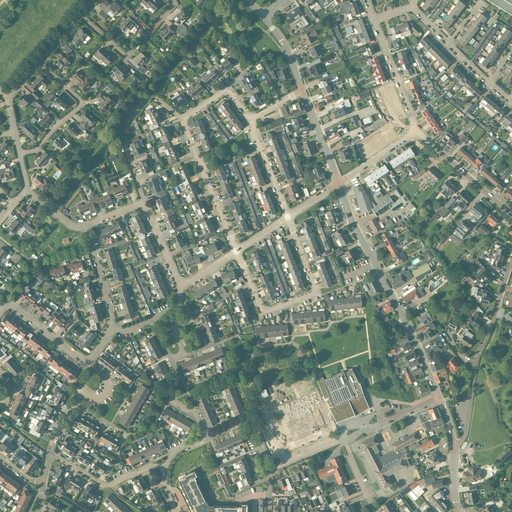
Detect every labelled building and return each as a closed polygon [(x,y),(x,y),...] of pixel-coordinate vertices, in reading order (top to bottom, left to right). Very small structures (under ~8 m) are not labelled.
[(155,11),(161,4),(158,1),(156,2),(154,0),(150,0),(150,1),(149,0),(143,0),(142,2),(149,8),(150,6),(155,11)] [(313,0),(308,0),(306,2),(309,7),(311,9),(315,6),(316,7),(318,5),(316,1),(315,2),(313,0)] [(511,0),(487,0),(511,15),(511,0)] [(101,7),(103,9),(97,15),(104,21),(109,15),(112,18),(115,15),(122,8),(114,1),(110,6),(106,2),(101,7)] [(350,4),(349,1),(345,3),(347,8),(338,12),(339,15),(345,13),(351,10),(357,8),(355,2),(350,4)] [(462,11),(465,6),(460,1),(456,6),(462,11)] [(433,7),(426,2),(422,8),(429,13),(433,7)] [(458,16),(462,11),(456,6),(452,11),(458,16)] [(312,14),(307,7),(303,10),(308,17),(312,14)] [(291,12),(287,15),(293,22),(294,24),(299,20),(305,29),(312,24),(306,16),(304,17),(298,8),(291,13),(291,12)] [(353,16),(359,14),(357,8),(351,10),(352,12),(350,13),(352,16),(353,16)] [(174,19),(180,24),(177,28),(178,29),(182,33),(183,33),(187,28),(182,24),(188,17),(182,11),(177,17),(176,16),(174,19)] [(452,11),(448,16),(454,20),(458,16),(452,11)] [(131,31),(137,25),(134,22),(137,18),(132,13),(129,17),(120,27),(125,32),(129,28),(131,31)] [(477,19),(483,23),(487,18),(481,14),(477,19)] [(339,16),(330,20),(332,24),(341,20),(339,16)] [(448,16),(444,21),(450,25),(454,20),(448,16)] [(439,19),(443,23),(440,26),(446,30),(450,25),(444,21),(440,17),(439,19)] [(356,28),(364,25),(361,19),(357,21),(356,18),(349,20),(350,23),(354,22),(356,28)] [(473,23),(479,28),(483,23),(477,19),(473,23)] [(407,23),(400,25),(404,36),(411,33),(409,30),(408,27),(409,27),(408,26),(409,25),(408,24),(407,23)] [(469,28),(475,33),(479,28),(473,23),(469,28)] [(364,25),(356,28),(358,33),(366,30),(364,25)] [(390,29),(393,36),(391,37),(392,41),(394,47),(398,45),(396,39),(404,36),(400,25),(390,29)] [(167,41),(175,32),(169,26),(161,35),(167,41)] [(306,30),(305,30),(307,33),(302,35),(304,38),(303,39),(304,42),(305,42),(307,45),(307,44),(308,45),(311,44),(311,43),(315,41),(313,37),(317,35),(315,30),(312,26),(306,30)] [(475,33),(469,28),(466,33),(472,38),(475,33)] [(511,32),(506,29),(503,34),(509,39),(511,34),(511,32)] [(79,47),(89,36),(82,30),(77,35),(76,34),(71,40),(79,47)] [(366,30),(358,33),(359,36),(356,38),(355,37),(352,39),(353,42),(368,36),(366,30)] [(474,39),(472,38),(466,33),(462,38),(468,43),(470,44),(474,39)] [(499,35),(501,36),(499,39),(506,44),(509,39),(503,34),(501,33),(499,35)] [(362,45),(370,42),(368,36),(353,42),(354,45),(361,42),(362,45)] [(430,41),(425,37),(420,42),(424,47),(430,41)] [(325,47),(332,43),(330,38),(323,41),(325,47)] [(468,43),(462,38),(458,43),(464,48),(468,43)] [(496,44),(502,49),(506,44),(499,39),(496,44)] [(424,47),(428,51),(434,46),(430,41),(424,47)] [(491,45),(494,47),(493,49),(499,54),(502,49),(496,44),(493,42),(491,45)] [(64,48),(70,53),(72,50),(69,48),(70,47),(67,44),(64,48)] [(313,59),(323,54),(320,49),(318,45),(316,46),(309,50),(313,59)] [(411,45),(406,47),(408,50),(410,49),(412,53),(415,51),(414,49),(412,46),(411,45)] [(430,57),(433,55),(438,50),(434,46),(428,51),(425,54),(427,55),(428,55),(430,57)] [(372,47),(367,49),(366,47),(357,51),(359,54),(367,51),(369,56),(375,54),(372,47)] [(108,65),(114,58),(110,54),(109,55),(101,49),(95,56),(100,60),(101,59),(108,65)] [(489,54),(495,59),(499,54),(493,49),(489,54)] [(438,50),(433,55),(437,60),(442,54),(438,50)] [(399,60),(406,57),(404,51),(397,54),(399,60)] [(146,70),(141,65),(148,58),(142,53),(137,59),(136,58),(134,60),(140,66),(137,69),(142,74),(146,70)] [(67,68),(71,64),(69,62),(70,61),(68,59),(67,60),(61,54),(57,58),(60,61),(57,64),(61,69),(64,65),(67,68)] [(223,63),(229,70),(231,68),(230,67),(232,66),(231,64),(231,63),(234,61),(230,56),(228,54),(223,59),(225,61),(223,63)] [(330,54),(324,57),(320,58),(321,63),(332,59),(330,54)] [(442,54),(437,60),(441,64),(447,59),(442,54)] [(495,59),(489,54),(485,59),(492,64),(495,59)] [(406,57),(399,60),(401,65),(412,61),(411,58),(410,59),(409,56),(406,57)] [(373,66),(379,64),(377,58),(371,60),(373,66)] [(446,68),(451,63),(447,59),(441,64),(439,65),(441,67),(443,66),(446,68)] [(485,59),(482,65),(488,69),(492,64),(485,59)] [(412,61),(401,65),(404,71),(411,68),(414,67),(413,64),(412,61)] [(214,66),(213,67),(218,73),(219,72),(221,71),(223,73),(225,72),(226,72),(229,70),(223,63),(222,63),(220,66),(218,63),(214,66)] [(118,64),(113,70),(109,74),(112,77),(116,73),(118,75),(117,77),(122,81),(126,76),(124,74),(128,70),(124,67),(123,69),(118,64)] [(313,74),(314,77),(322,73),(319,64),(310,67),(311,68),(309,69),(312,75),(313,74)] [(375,72),(381,69),(379,64),(373,66),(375,72)] [(208,75),(214,82),(217,80),(216,79),(218,77),(216,75),(218,73),(213,67),(209,70),(211,73),(208,75)] [(411,68),(404,71),(406,77),(410,75),(410,76),(416,74),(414,67),(411,68)] [(449,77),(451,74),(454,77),(459,71),(455,67),(450,72),(447,75),(449,77)] [(285,69),(280,71),(278,72),(275,73),(274,70),(270,72),(273,80),(277,78),(282,76),(283,81),(289,79),(285,69)] [(377,77),(383,75),(381,69),(375,72),(377,77)] [(85,92),(93,83),(87,77),(86,78),(79,71),(74,77),(81,83),(78,86),(85,92)] [(454,77),(458,81),(459,81),(464,75),(459,71),(454,77)] [(242,76),(244,79),(241,80),(243,83),(242,83),(243,86),(251,82),(249,79),(252,77),(249,72),(242,76)] [(135,73),(132,76),(139,82),(141,80),(135,73)] [(199,78),(199,79),(205,85),(207,83),(209,85),(211,84),(212,84),(214,82),(208,75),(206,73),(203,75),(199,78)] [(445,74),(440,79),(443,82),(448,78),(445,74)] [(383,75),(377,77),(380,83),(386,81),(383,75)] [(460,88),(463,85),(468,80),(464,75),(459,81),(458,81),(454,85),(456,86),(457,85),(460,88)] [(41,76),(38,79),(31,87),(36,91),(42,85),(45,87),(46,86),(49,83),(41,76)] [(511,79),(507,76),(503,81),(509,85),(507,87),(511,90),(511,87),(511,79)] [(194,87),(200,94),(203,92),(202,91),(204,89),(203,87),(205,85),(199,79),(195,82),(197,85),(194,87)] [(328,83),(327,80),(320,83),(322,88),(329,86),(337,82),(336,80),(328,83)] [(410,82),(408,83),(411,89),(420,85),(419,83),(419,82),(416,83),(415,81),(415,80),(410,82)] [(467,89),(473,84),(468,80),(463,85),(467,89)] [(109,82),(106,85),(112,90),(115,87),(109,82)] [(251,82),(243,86),(245,89),(246,89),(247,91),(250,90),(251,92),(258,89),(255,84),(253,85),(251,82)] [(390,84),(381,87),(383,93),(392,90),(390,84)] [(473,84),(467,89),(472,94),(477,88),(473,84)] [(420,85),(411,89),(413,94),(422,91),(420,87),(420,85)] [(334,87),(330,89),(329,86),(322,88),(324,94),(331,91),(333,91),(335,93),(344,90),(342,87),(336,90),(334,87)] [(189,87),(185,91),(190,97),(192,95),(194,97),(197,95),(198,96),(200,94),(194,87),(191,89),(189,87)] [(476,98),(482,92),(477,88),(472,94),(470,96),(472,97),(474,95),(476,98)] [(258,89),(251,92),(253,95),(250,96),(252,99),(251,100),(252,102),(260,98),(258,95),(261,94),(258,89)] [(184,93),(183,93),(181,90),(178,93),(179,95),(172,100),(174,101),(178,108),(186,103),(187,105),(190,103),(184,93)] [(392,90),(383,93),(385,99),(395,95),(392,90)] [(40,97),(34,91),(32,94),(38,100),(40,97)] [(422,91),(413,94),(415,100),(424,97),(423,95),(426,94),(425,92),(423,92),(422,91)] [(107,112),(115,103),(108,97),(107,97),(101,92),(96,97),(102,103),(100,105),(107,112)] [(53,95),(49,100),(55,105),(57,102),(62,106),(60,108),(64,111),(71,103),(62,94),(57,99),(53,95)] [(26,105),(29,101),(31,103),(35,107),(37,105),(40,109),(44,105),(38,100),(35,102),(31,98),(30,99),(27,95),(24,99),(22,97),(20,99),(20,103),(18,105),(23,109),(27,106),(26,105)] [(331,95),(321,100),(321,98),(317,100),(318,103),(314,105),(316,109),(317,112),(322,110),(320,107),(324,106),(328,104),(328,103),(333,101),(331,95)] [(395,95),(385,99),(388,105),(397,101),(395,95)] [(485,106),(490,100),(485,96),(480,102),(485,106)] [(424,97),(415,100),(417,106),(424,104),(427,102),(425,99),(424,97)] [(259,106),(260,109),(267,105),(264,100),(262,101),(260,98),(252,102),(254,106),(255,105),(256,108),(259,106)] [(334,113),(333,114),(334,117),(335,117),(336,118),(336,119),(346,115),(344,112),(347,111),(347,110),(346,108),(351,106),(348,98),(337,105),(334,107),(337,106),(338,109),(333,111),(334,113)] [(220,106),(223,111),(229,107),(226,102),(224,103),(223,100),(216,105),(218,108),(220,106)] [(490,110),(495,104),(490,100),(485,106),(490,110)] [(297,102),(296,103),(295,104),(296,109),(292,111),(294,117),(306,113),(302,101),(300,102),(299,101),(297,102)] [(397,101),(388,105),(390,111),(399,107),(397,101)] [(464,114),(472,105),(470,103),(464,109),(460,106),(458,108),(464,114)] [(466,115),(473,120),(475,118),(471,115),(474,111),(473,111),(478,105),(476,103),(467,112),(466,115)] [(495,104),(490,110),(495,114),(500,108),(495,104)] [(44,105),(40,109),(46,114),(50,110),(48,109),(45,106),(44,105)] [(281,107),(284,118),(289,117),(286,106),(281,107)] [(229,107),(223,111),(227,116),(233,111),(229,107)] [(399,107),(390,111),(392,117),(402,113),(399,107)] [(500,118),(505,112),(500,108),(495,114),(493,116),(495,118),(495,117),(498,120),(500,118)] [(147,115),(149,114),(152,119),(160,116),(157,110),(154,111),(153,109),(151,109),(145,111),(147,115)] [(426,109),(422,113),(425,118),(430,115),(426,109)] [(92,125),(97,120),(87,111),(81,117),(84,120),(80,125),(85,129),(90,124),(92,125)] [(233,111),(227,116),(230,121),(236,116),(233,111)] [(45,129),(53,120),(47,114),(39,124),(45,129)] [(360,127),(375,121),(373,115),(369,116),(369,117),(362,119),(358,121),(360,127)] [(430,115),(425,118),(429,123),(434,120),(430,115)] [(509,125),(511,121),(511,118),(509,115),(506,119),(504,117),(499,122),(506,128),(509,125)] [(160,116),(152,119),(154,124),(149,126),(151,131),(156,128),(159,127),(157,124),(162,122),(160,116)] [(229,126),(232,124),(234,126),(240,121),(236,116),(230,121),(227,123),(229,126)] [(297,129),(299,128),(305,127),(301,116),(294,118),(297,129)] [(202,120),(194,123),(196,128),(204,126),(204,125),(206,124),(205,122),(203,123),(202,120)] [(434,120),(429,123),(432,128),(437,125),(434,120)] [(238,131),(244,127),(240,121),(234,126),(238,131)] [(35,131),(30,127),(31,126),(27,123),(22,129),(33,139),(38,134),(37,133),(38,132),(36,130),(35,131)] [(78,124),(75,126),(72,123),(67,129),(74,136),(77,133),(80,135),(83,132),(84,133),(86,132),(78,124)] [(325,132),(327,137),(336,132),(338,132),(342,129),(344,133),(348,132),(346,127),(344,128),(342,124),(336,127),(325,132)] [(437,125),(432,128),(436,133),(441,130),(445,128),(443,125),(440,126),(440,125),(439,124),(437,125)] [(163,136),(170,133),(168,127),(163,129),(161,126),(159,127),(156,128),(158,132),(160,131),(163,136)] [(204,126),(196,128),(199,134),(206,131),(204,126)] [(308,126),(295,130),(297,137),(301,136),(301,135),(310,131),(311,130),(309,127),(308,127),(308,126)] [(391,128),(386,131),(391,140),(397,136),(391,128)] [(207,131),(206,131),(199,134),(201,140),(208,137),(211,136),(209,131),(207,131)] [(232,135),(231,136),(227,131),(225,133),(230,140),(234,137),(232,135)] [(350,144),(350,147),(353,145),(367,136),(364,131),(351,140),(349,142),(350,144)] [(386,131),(380,135),(386,143),(391,140),(386,131)] [(266,135),(269,141),(276,138),(278,137),(277,135),(275,136),(274,132),(266,135)] [(329,142),(340,136),(338,132),(327,138),(329,142)] [(443,137),(442,139),(446,143),(453,136),(452,134),(449,132),(448,132),(447,132),(447,133),(443,137)] [(170,133),(163,136),(165,142),(163,143),(164,146),(169,144),(168,141),(173,139),(170,133)] [(461,141),(466,136),(463,133),(458,138),(461,141)] [(226,143),(229,141),(224,134),(221,136),(226,143)] [(380,135),(375,138),(381,147),(386,143),(380,135)] [(208,137),(201,140),(203,146),(211,143),(213,142),(212,139),(211,136),(208,137)] [(453,136),(446,143),(451,147),(456,142),(458,140),(454,137),(453,136)] [(53,145),(56,147),(54,150),(59,154),(62,150),(61,149),(64,145),(67,148),(70,144),(64,139),(62,141),(59,137),(56,140),(57,140),(53,145)] [(135,144),(131,145),(133,151),(141,147),(144,146),(141,140),(140,141),(138,137),(133,140),(135,144)] [(278,143),(276,138),(269,141),(271,146),(278,143)] [(375,138),(370,142),(375,150),(381,147),(375,138)] [(10,147),(7,144),(8,143),(5,141),(4,142),(0,146),(0,149),(0,150),(0,154),(1,156),(3,157),(5,154),(4,153),(7,150),(8,151),(11,148),(10,147)] [(312,142),(304,145),(300,147),(299,142),(291,145),(294,153),(302,150),(301,150),(305,148),(305,150),(303,151),(303,152),(304,156),(305,156),(308,156),(308,157),(315,154),(313,147),(314,146),(312,142)] [(370,142),(364,145),(370,154),(375,150),(370,142)] [(212,146),(211,143),(203,146),(206,152),(212,149),(212,151),(217,149),(215,145),(212,146)] [(278,143),(271,146),(273,152),(280,149),(278,143)] [(169,144),(164,146),(164,147),(163,147),(164,150),(165,149),(166,150),(168,149),(170,155),(178,151),(176,146),(171,148),(169,144)] [(364,145),(359,149),(365,157),(370,154),(364,145)] [(141,147),(133,151),(135,156),(139,155),(141,158),(146,156),(143,150),(142,150),(141,147)] [(347,161),(351,160),(347,148),(343,149),(344,151),(339,153),(342,161),(346,160),(347,161)] [(410,148),(405,152),(409,157),(414,154),(410,148)] [(461,148),(457,152),(462,156),(466,152),(461,148)] [(280,149),(273,152),(275,158),(282,155),(280,149)] [(177,162),(176,159),(181,157),(178,151),(170,155),(172,158),(170,159),(172,165),(177,162)] [(405,152),(400,155),(404,161),(405,163),(409,161),(410,160),(409,157),(405,152)] [(466,152),(462,156),(467,160),(470,156),(466,152)] [(470,156),(467,160),(471,164),(475,160),(477,158),(478,157),(473,153),(472,154),(470,156)] [(47,154),(45,157),(43,155),(36,162),(42,167),(48,160),(52,164),(55,161),(47,154)] [(282,155),(275,158),(277,163),(285,161),(282,155)] [(400,155),(395,159),(398,164),(400,167),(401,166),(403,165),(401,162),(404,161),(400,155)] [(146,156),(141,158),(143,162),(138,163),(141,169),(149,166),(146,160),(148,159),(146,156)] [(250,164),(257,162),(255,156),(248,158),(250,164)] [(475,160),(471,164),(476,169),(478,166),(480,168),(484,164),(478,159),(477,158),(475,160)] [(389,162),(395,170),(399,168),(400,167),(398,164),(395,159),(389,162)] [(0,172),(2,179),(6,178),(7,180),(14,179),(14,176),(12,168),(6,169),(5,165),(10,164),(9,160),(5,161),(4,161),(2,164),(0,165),(0,168),(1,172),(0,172)] [(285,161),(277,163),(280,169),(287,166),(285,161)] [(257,162),(250,164),(252,170),(259,167),(257,162)] [(58,171),(61,167),(56,163),(53,167),(58,171)] [(180,163),(173,166),(176,172),(179,171),(181,174),(189,170),(186,165),(182,167),(180,163)] [(385,165),(380,169),(385,177),(386,176),(388,175),(387,172),(389,171),(385,165)] [(151,168),(150,169),(149,166),(141,169),(143,175),(147,173),(149,176),(154,174),(151,168)] [(288,166),(287,167),(287,166),(280,169),(282,175),(289,172),(291,172),(288,166)] [(227,170),(224,171),(223,167),(216,170),(218,176),(225,173),(228,172),(227,170)] [(259,167),(252,170),(254,176),(261,173),(259,167)] [(318,183),(326,180),(324,173),(323,174),(320,167),(310,170),(311,174),(314,173),(315,176),(316,176),(318,183)] [(430,168),(426,173),(431,177),(428,180),(429,182),(431,183),(433,184),(436,181),(441,176),(436,172),(435,172),(430,168)] [(380,169),(375,172),(378,178),(381,176),(382,179),(384,178),(385,177),(380,169)] [(424,169),(413,177),(414,179),(426,172),(424,169)] [(486,177),(490,173),(485,169),(481,173),(486,177)] [(189,170),(181,174),(183,179),(181,180),(183,184),(188,181),(187,178),(191,176),(189,170)] [(289,172),(282,175),(284,181),(287,179),(291,178),(293,177),(291,171),(291,172),(289,172)] [(490,173),(486,177),(491,182),(494,177),(497,175),(493,171),(492,172),(491,171),(490,173)] [(375,172),(370,175),(373,181),(378,178),(375,172)] [(225,173),(218,176),(220,182),(227,179),(225,173)] [(261,173),(254,176),(256,181),(263,179),(261,173)] [(153,180),(149,182),(151,188),(159,185),(160,184),(161,183),(159,178),(158,178),(157,176),(156,175),(151,177),(153,180)] [(364,179),(368,185),(369,187),(374,184),(375,184),(375,183),(373,181),(370,175),(364,179)] [(45,192),(51,184),(45,179),(44,180),(40,176),(35,181),(40,185),(39,187),(45,192)] [(400,183),(395,176),(391,179),(395,186),(400,183)] [(494,177),(491,182),(495,186),(499,182),(494,177)] [(290,194),(298,191),(296,185),(297,184),(304,181),(303,178),(298,179),(289,183),(290,187),(287,188),(290,194)] [(227,179),(220,182),(222,188),(230,185),(227,179)] [(256,181),(252,183),(253,186),(257,184),(259,187),(266,185),(263,179),(256,181)] [(124,185),(119,187),(123,197),(128,194),(126,188),(129,187),(126,180),(122,182),(124,185)] [(189,192),(197,189),(194,183),(189,185),(188,181),(183,184),(179,185),(181,190),(187,188),(189,192)] [(450,195),(457,189),(447,181),(441,187),(443,189),(440,192),(447,198),(450,195)] [(499,182),(495,186),(500,190),(504,186),(499,182)] [(159,196),(164,193),(167,192),(165,189),(163,190),(160,184),(159,185),(151,188),(154,194),(158,192),(159,196)] [(113,185),(109,187),(112,194),(115,193),(117,199),(123,197),(119,187),(114,189),(113,185)] [(224,193),(232,191),(230,185),(222,188),(224,193)] [(377,216),(390,207),(393,212),(409,201),(405,195),(402,197),(393,203),(389,197),(375,206),(371,200),(370,201),(367,194),(366,194),(365,190),(364,191),(362,185),(353,188),(357,199),(359,199),(363,213),(373,210),(377,216)] [(107,195),(103,197),(107,206),(113,204),(109,196),(112,194),(109,187),(105,189),(108,195),(107,195)] [(14,188),(9,194),(12,197),(18,191),(14,188)] [(197,189),(189,192),(190,195),(188,199),(186,199),(188,203),(191,202),(196,200),(195,197),(199,195),(197,189)] [(235,190),(232,191),(224,193),(227,200),(230,198),(231,201),(241,197),(240,194),(237,195),(235,190)] [(263,198),(270,196),(268,190),(260,193),(263,198)] [(376,192),(374,194),(378,199),(383,196),(382,195),(379,190),(378,191),(376,192)] [(298,191),(290,194),(292,201),(300,198),(298,191)] [(465,204),(470,198),(462,191),(456,198),(459,200),(456,204),(460,207),(463,210),(467,206),(465,204)] [(164,193),(159,196),(161,199),(157,200),(159,206),(167,203),(164,197),(166,197),(164,193)] [(98,196),(94,197),(94,198),(95,200),(97,204),(100,203),(102,209),(107,206),(103,197),(99,199),(98,196)] [(265,204),(272,201),(270,196),(263,198),(265,204)] [(452,197),(438,213),(444,218),(450,211),(447,208),(455,200),(452,197)] [(91,203),(87,204),(91,214),(97,212),(94,205),(97,204),(95,200),(94,198),(91,200),(92,202),(91,203)] [(196,200),(191,202),(192,205),(194,204),(196,210),(205,207),(202,201),(197,203),(196,200)] [(272,201),(265,204),(267,210),(274,207),(272,201)] [(237,202),(230,205),(232,211),(239,208),(237,202)] [(81,203),(78,205),(82,215),(85,214),(86,217),(91,214),(87,204),(83,206),(81,203)] [(167,203),(159,206),(162,212),(165,210),(167,214),(174,211),(172,211),(171,208),(169,208),(167,203)] [(476,204),(470,211),(468,213),(477,220),(485,211),(476,204)] [(28,219),(35,210),(30,206),(28,209),(24,205),(19,211),(22,214),(28,219)] [(205,207),(196,210),(198,213),(197,213),(197,216),(194,218),(195,222),(199,220),(204,218),(202,214),(207,212),(205,207)] [(269,216),(276,213),(274,207),(267,210),(262,212),(263,214),(268,212),(269,216)] [(239,208),(232,211),(234,217),(242,214),(239,208)] [(326,213),(329,219),(337,216),(335,210),(326,213)] [(174,211),(167,214),(168,217),(165,219),(167,225),(175,221),(172,216),(174,215),(175,214),(174,211)] [(311,215),(312,219),(315,218),(317,223),(320,222),(316,213),(311,215)] [(242,214),(234,217),(237,222),(244,220),(242,214)] [(496,217),(495,218),(491,214),(487,219),(483,224),(478,229),(486,235),(491,231),(485,226),(490,221),(494,225),(496,222),(497,223),(499,221),(499,219),(496,217)] [(139,215),(130,219),(132,225),(135,224),(142,221),(139,215)] [(331,226),(340,223),(337,216),(329,219),(331,226)] [(374,219),(367,222),(370,226),(374,233),(381,229),(380,226),(382,225),(381,224),(388,220),(386,217),(377,221),(376,222),(374,219)] [(204,218),(199,220),(200,224),(202,223),(204,229),(212,225),(210,220),(205,222),(204,218)] [(15,219),(9,227),(18,234),(24,227),(29,231),(31,228),(23,221),(21,224),(15,219)] [(244,220),(237,222),(239,228),(246,226),(249,224),(248,221),(245,223),(244,220)] [(307,220),(300,223),(302,229),(309,226),(312,225),(311,223),(308,224),(307,221),(307,220)] [(142,221),(135,224),(137,229),(144,227),(142,221)] [(179,226),(177,227),(175,221),(167,225),(170,231),(174,229),(175,232),(182,229),(180,226),(179,226)] [(260,227),(258,221),(257,221),(255,222),(252,223),(254,229),(260,227)] [(463,238),(471,228),(463,221),(454,231),(463,238)] [(113,225),(116,233),(122,230),(119,223),(113,225)] [(107,228),(110,235),(116,233),(113,225),(107,228)] [(212,225),(204,229),(207,234),(205,235),(206,238),(212,236),(210,233),(215,231),(212,225)] [(246,226),(239,228),(241,234),(248,232),(249,233),(252,231),(250,227),(247,229),(246,226)] [(309,226),(302,229),(304,234),(311,232),(309,226)] [(135,233),(138,231),(139,235),(137,236),(139,238),(145,236),(144,233),(146,232),(144,227),(137,229),(134,230),(134,232),(135,232),(135,233)] [(106,240),(105,237),(110,235),(107,228),(101,230),(103,234),(100,236),(102,242),(106,240)] [(175,243),(182,240),(185,239),(183,233),(182,233),(181,232),(185,230),(184,228),(182,229),(175,232),(177,235),(172,237),(175,243)] [(342,246),(350,242),(347,237),(346,238),(343,232),(341,232),(340,230),(333,233),(336,238),(338,237),(342,246)] [(387,232),(381,235),(384,241),(390,238),(392,236),(391,234),(392,234),(390,230),(387,232)] [(311,232),(304,234),(307,240),(314,238),(311,232)] [(145,236),(139,238),(140,241),(141,240),(144,246),(151,243),(149,237),(146,238),(145,236)] [(314,238),(307,240),(309,246),(316,243),(314,238)] [(390,238),(384,241),(385,241),(387,246),(393,243),(390,238)] [(188,248),(187,245),(185,245),(182,240),(175,243),(177,249),(182,247),(183,250),(188,248)] [(214,243),(209,246),(212,254),(218,251),(216,246),(219,245),(217,240),(214,241),(214,243)] [(278,245),(280,244),(282,250),(289,247),(287,241),(283,243),(281,240),(276,241),(278,245)] [(146,252),(153,249),(151,243),(144,246),(146,252)] [(316,243),(309,246),(311,252),(318,249),(316,243)] [(393,243),(387,246),(388,247),(390,251),(398,247),(397,245),(397,244),(394,245),(393,244),(393,243)] [(506,251),(504,250),(505,248),(501,247),(501,246),(495,244),(494,247),(497,248),(497,251),(494,250),(493,253),(504,256),(506,251)] [(263,251),(266,250),(268,255),(270,254),(268,248),(267,248),(266,245),(262,247),(263,251)] [(202,246),(198,248),(200,251),(201,253),(204,251),(206,256),(207,256),(212,254),(209,246),(203,248),(202,246)] [(289,247),(282,250),(284,256),(291,253),(289,247)] [(398,247),(390,251),(393,257),(398,254),(401,252),(400,250),(399,249),(398,247)] [(11,256),(13,253),(7,249),(5,251),(0,248),(0,254),(5,258),(8,254),(11,256)] [(351,263),(358,259),(354,252),(355,252),(353,248),(345,252),(351,263)] [(107,258),(114,256),(112,249),(105,251),(107,258)] [(153,256),(156,255),(153,249),(146,252),(149,257),(147,258),(148,261),(154,258),(153,256)] [(320,255),(322,254),(321,251),(319,252),(318,249),(311,252),(313,258),(320,255)] [(338,258),(345,254),(342,249),(336,253),(338,258)] [(197,254),(192,257),(195,265),(201,262),(199,258),(202,256),(201,253),(200,251),(196,253),(197,254)] [(251,254),(250,255),(253,260),(253,261),(260,258),(258,252),(255,253),(254,253),(252,253),(251,254)] [(398,254),(393,257),(396,262),(397,262),(399,265),(407,260),(406,257),(404,258),(401,252),(398,254)] [(185,258),(182,259),(184,264),(188,263),(190,267),(195,265),(192,257),(190,253),(184,256),(185,258)] [(284,256),(281,257),(282,259),(285,258),(286,261),(293,259),(291,253),(284,256)] [(493,253),(491,259),(494,260),(502,262),(504,256),(493,253)] [(0,254),(0,266),(2,267),(4,264),(5,265),(9,261),(5,258),(0,254)] [(114,256),(107,258),(109,264),(116,262),(114,256)] [(317,261),(318,264),(317,265),(319,271),(326,268),(324,262),(325,261),(324,259),(325,258),(326,257),(323,257),(323,258),(317,261)] [(260,258),(253,261),(255,266),(262,264),(260,258)] [(480,263),(484,268),(487,266),(479,258),(475,261),(478,264),(480,263)] [(293,259),(286,261),(289,267),(296,264),(293,259)] [(77,264),(80,273),(85,271),(84,267),(87,266),(85,260),(79,261),(79,263),(77,264)] [(502,262),(494,260),(492,265),(491,265),(490,268),(496,270),(497,267),(500,268),(502,262)] [(116,262),(109,264),(110,270),(112,269),(118,268),(116,262)] [(80,273),(77,264),(74,264),(74,263),(67,265),(69,271),(73,270),(74,274),(80,273)] [(412,272),(418,283),(426,278),(427,278),(430,276),(429,274),(432,272),(427,263),(412,272)] [(262,264),(255,266),(257,272),(264,270),(264,269),(267,268),(268,268),(267,266),(266,266),(263,267),(262,264)] [(296,264),(289,267),(291,273),(298,271),(296,264)] [(70,275),(69,271),(67,265),(61,267),(61,268),(59,269),(61,278),(67,276),(66,272),(67,272),(68,276),(70,275)] [(150,274),(159,270),(158,267),(156,268),(155,265),(146,269),(147,272),(149,271),(150,274)] [(118,268),(112,269),(114,275),(121,273),(120,267),(118,268)] [(61,278),(59,269),(57,270),(56,268),(50,270),(52,276),(55,275),(56,279),(61,278)] [(321,276),(328,274),(326,268),(319,271),(321,276)] [(395,289),(413,277),(408,270),(406,272),(404,269),(399,273),(400,275),(391,282),(390,282),(395,289)] [(149,280),(150,279),(160,275),(158,273),(160,272),(159,270),(150,274),(151,276),(149,277),(148,278),(149,280)] [(467,270),(456,281),(460,284),(466,277),(471,282),(475,278),(467,270)] [(488,284),(494,278),(486,270),(480,275),(488,284)] [(228,273),(231,281),(237,279),(234,271),(228,273)] [(298,271),(291,273),(293,279),(300,276),(298,271)] [(121,273),(114,275),(116,282),(123,279),(121,273)] [(219,279),(223,286),(228,285),(227,282),(231,281),(228,273),(222,275),(223,277),(219,279)] [(332,275),(329,277),(328,274),(321,276),(323,282),(330,279),(333,278),(332,275)] [(160,275),(150,279),(151,282),(153,281),(154,283),(163,280),(162,277),(161,278),(160,275)] [(262,284),(269,281),(267,275),(260,278),(262,284)] [(370,291),(371,294),(373,297),(374,296),(375,296),(379,294),(377,288),(378,288),(373,278),(367,281),(372,290),(370,291)] [(210,283),(214,290),(215,290),(216,291),(223,287),(223,286),(219,279),(216,281),(215,279),(210,283)] [(330,279),(323,282),(326,288),(333,285),(330,279)] [(163,280),(154,283),(155,286),(153,287),(154,289),(164,285),(163,283),(164,282),(163,280)] [(269,281),(262,284),(264,290),(272,287),(269,281)] [(295,284),(292,285),(293,287),(296,286),(299,293),(303,291),(302,288),(305,287),(302,281),(295,284)] [(84,294),(87,294),(87,293),(95,291),(92,284),(90,285),(89,282),(80,284),(82,291),(83,291),(84,294)] [(204,286),(209,294),(214,290),(210,283),(204,286)] [(164,285),(154,289),(155,291),(157,291),(158,293),(167,289),(166,287),(165,288),(164,285)] [(199,290),(205,298),(210,295),(209,294),(204,286),(199,290)] [(272,287),(264,290),(267,295),(274,293),(272,287)] [(478,288),(476,294),(482,296),(480,302),(488,304),(490,298),(486,297),(487,291),(478,288)] [(167,289),(158,293),(159,296),(158,297),(159,299),(168,295),(167,292),(168,292),(167,289)] [(417,289),(414,291),(405,297),(407,301),(415,297),(417,300),(421,297),(417,289)] [(205,298),(199,290),(194,293),(199,301),(204,297),(205,299),(205,298)] [(29,301),(34,294),(30,291),(28,294),(24,291),(21,297),(26,301),(27,300),(29,301)] [(87,293),(87,294),(88,297),(84,299),(86,305),(93,303),(95,303),(94,299),(97,298),(95,291),(87,293)] [(236,300),(244,297),(242,291),(234,294),(236,300)] [(274,293),(267,295),(269,301),(276,299),(274,293)] [(34,294),(29,301),(31,303),(30,304),(35,308),(39,303),(40,301),(42,299),(39,296),(38,297),(34,294)] [(355,299),(354,299),(350,299),(350,296),(347,297),(347,299),(349,299),(350,309),(356,308),(355,299)] [(355,299),(356,308),(363,308),(361,298),(356,298),(356,296),(354,296),(354,299),(355,299)] [(244,297),(236,300),(239,306),(247,303),(244,297)] [(349,299),(347,299),(344,300),(343,297),(341,297),(341,300),(342,300),(343,310),(350,309),(349,299)] [(336,301),(335,301),(331,301),(331,298),(328,299),(329,302),(330,302),(331,311),(337,310),(336,301)] [(337,298),(335,298),(335,301),(336,301),(337,310),(343,310),(342,300),(341,300),(337,300),(337,298)] [(382,306),(380,307),(382,310),(391,305),(389,301),(382,305),(382,306)] [(39,303),(35,308),(41,312),(42,311),(43,312),(49,305),(45,302),(44,302),(42,305),(41,304),(39,303)] [(51,303),(43,312),(46,314),(45,315),(50,319),(58,309),(51,303)] [(85,306),(87,312),(92,311),(93,315),(101,312),(98,305),(94,306),(93,303),(86,305),(85,306)] [(247,303),(239,306),(241,312),(249,308),(247,303)] [(382,310),(381,311),(383,314),(384,314),(386,313),(393,310),(394,309),(392,305),(391,305),(382,310)] [(249,308),(241,312),(243,317),(251,314),(249,308)] [(318,312),(317,312),(313,313),(313,310),(311,310),(311,313),(312,313),(313,323),(319,322),(318,312)] [(318,312),(319,322),(326,322),(325,312),(319,312),(319,310),(317,310),(317,312),(318,312)] [(56,311),(50,319),(56,323),(56,322),(58,324),(65,315),(65,314),(61,311),(59,313),(56,311)] [(135,317),(133,311),(125,314),(126,319),(131,318),(132,321),(140,319),(139,316),(135,317)] [(312,313),(311,313),(307,313),(307,311),(304,311),(304,314),(306,314),(307,324),(313,323),(312,313)] [(101,312),(93,315),(94,319),(89,320),(91,326),(90,327),(96,332),(97,329),(95,322),(103,320),(101,312)] [(299,314),(298,314),(294,315),(294,312),(292,312),(292,316),(293,316),(294,325),(301,324),(299,314)] [(306,314),(304,314),(301,314),(300,312),(298,312),(298,314),(299,314),(301,324),(307,324),(306,314)] [(432,321),(430,317),(427,312),(419,317),(422,322),(425,325),(432,321)] [(479,326),(482,321),(479,320),(482,315),(476,312),(473,316),(471,319),(470,318),(468,321),(469,322),(469,323),(476,327),(475,328),(478,330),(481,327),(479,326)] [(208,314),(201,317),(203,324),(210,321),(210,320),(213,319),(212,317),(209,318),(208,314)] [(244,327),(251,325),(250,322),(253,320),(251,314),(243,317),(245,323),(242,324),(244,327)] [(5,326),(11,318),(7,315),(1,323),(5,326)] [(64,317),(58,324),(60,325),(60,326),(65,330),(72,320),(69,318),(65,315),(64,317)] [(11,318),(5,326),(9,329),(15,321),(11,318)] [(15,321),(9,329),(14,332),(19,325),(15,321)] [(210,321),(203,324),(206,329),(213,326),(215,325),(214,323),(212,324),(210,321)] [(447,327),(454,331),(458,326),(451,321),(447,327)] [(424,326),(426,330),(423,332),(427,339),(436,333),(434,330),(436,329),(432,322),(424,326)] [(281,326),(283,336),(289,336),(288,326),(283,326),(282,323),(280,324),(280,327),(281,326)] [(281,326),(280,327),(276,327),(276,324),(274,324),(274,327),(275,327),(276,337),(283,336),(281,326)] [(19,325),(14,332),(18,336),(24,328),(19,325)] [(275,327),(274,327),(270,328),(270,325),(267,325),(268,328),(269,328),(270,338),(276,337),(275,327)] [(96,332),(90,327),(90,328),(88,326),(84,332),(87,334),(85,337),(92,342),(96,336),(94,334),(96,332)] [(213,326),(206,329),(208,335),(215,332),(213,326)] [(262,329),(261,329),(257,329),(257,326),(255,327),(255,330),(256,330),(257,340),(264,339),(262,329)] [(269,328),(268,328),(264,329),(263,326),(261,326),(261,329),(262,329),(264,339),(270,338),(269,328)] [(24,328),(18,336),(22,339),(19,343),(21,345),(24,342),(28,337),(26,335),(28,331),(24,328)] [(392,332),(388,333),(389,334),(386,335),(388,340),(394,337),(393,337),(398,335),(397,331),(392,333),(392,332)] [(469,348),(473,342),(470,340),(473,335),(467,331),(465,334),(466,334),(460,341),(469,348)] [(215,332),(208,335),(211,341),(218,338),(215,332)] [(28,337),(24,342),(26,344),(27,343),(31,346),(37,338),(33,335),(30,338),(28,337)] [(436,351),(444,346),(446,344),(444,342),(442,343),(437,336),(430,342),(433,347),(432,348),(434,351),(435,351),(436,351)] [(83,349),(85,346),(87,348),(92,342),(85,337),(83,340),(80,338),(76,344),(83,349)] [(147,346),(155,342),(152,337),(145,341),(147,346)] [(400,346),(409,342),(407,337),(398,341),(400,346)] [(37,338),(31,346),(36,349),(41,341),(37,338)] [(113,340),(110,345),(114,349),(118,344),(113,340)] [(41,341),(36,349),(40,352),(46,345),(41,341)] [(150,350),(157,347),(155,342),(147,346),(150,350)] [(405,352),(412,348),(410,343),(406,345),(406,344),(402,346),(403,347),(400,348),(401,351),(404,350),(405,352)] [(445,351),(450,348),(447,344),(445,346),(440,349),(442,353),(445,351)] [(40,352),(36,358),(39,360),(42,358),(46,361),(52,353),(49,350),(50,348),(46,345),(40,352)] [(152,355),(160,351),(157,347),(150,350),(152,355)] [(221,349),(215,351),(220,363),(220,362),(222,362),(221,359),(225,358),(221,349)] [(106,351),(98,361),(102,364),(110,354),(106,351)] [(160,351),(152,355),(155,360),(162,357),(160,351)] [(209,353),(213,362),(217,361),(218,363),(220,363),(215,351),(209,353)] [(413,351),(404,355),(405,356),(408,362),(408,363),(417,358),(414,353),(415,352),(414,351),(413,351)] [(425,354),(428,362),(433,359),(435,358),(433,354),(432,355),(431,353),(430,353),(430,352),(425,354)] [(110,354),(102,364),(107,368),(115,357),(111,353),(110,354)] [(213,362),(209,353),(204,355),(208,367),(210,366),(209,364),(213,362)] [(6,358),(8,361),(4,364),(7,368),(15,362),(11,358),(13,357),(11,355),(6,358)] [(50,364),(51,365),(55,368),(61,360),(56,357),(56,358),(53,355),(47,362),(46,364),(49,366),(50,364)] [(198,358),(201,367),(205,365),(206,368),(208,367),(204,355),(198,358)] [(115,357),(107,368),(111,371),(113,368),(115,370),(121,362),(115,357)] [(455,368),(458,365),(458,364),(458,363),(457,362),(456,362),(455,361),(456,360),(453,357),(451,359),(448,357),(443,362),(449,367),(454,373),(457,370),(455,368)] [(201,367),(198,358),(192,360),(196,372),(199,371),(198,368),(201,367)] [(444,366),(440,367),(438,362),(435,364),(433,359),(428,362),(433,372),(439,369),(440,372),(445,369),(444,366)] [(55,368),(53,371),(57,374),(58,373),(59,371),(65,364),(61,360),(55,368)] [(186,362),(189,371),(193,370),(194,372),(196,372),(192,360),(186,362)] [(416,366),(419,364),(417,360),(409,363),(412,370),(417,368),(416,366)] [(157,371),(165,367),(162,361),(151,367),(152,369),(155,367),(157,371)] [(15,362),(7,368),(11,372),(18,366),(15,362)] [(117,371),(115,374),(120,378),(128,367),(121,362),(115,370),(117,371)] [(183,373),(184,376),(187,375),(186,373),(189,371),(186,362),(180,364),(183,373)] [(62,376),(63,374),(69,367),(65,364),(59,371),(58,373),(62,376)] [(23,369),(21,370),(18,366),(11,372),(14,377),(18,373),(20,375),(25,371),(23,369)] [(69,367),(63,374),(68,378),(73,370),(69,367)] [(128,367),(120,378),(124,381),(131,373),(132,371),(128,367)] [(165,367),(157,371),(158,375),(156,376),(157,378),(168,372),(165,367)] [(322,378),(318,380),(325,397),(325,399),(329,397),(330,400),(327,402),(332,411),(332,412),(333,411),(334,413),(338,422),(344,419),(344,418),(352,414),(353,415),(368,408),(363,396),(365,396),(360,381),(354,368),(344,373),(344,371),(323,380),(322,378)] [(421,368),(413,371),(412,371),(410,372),(405,373),(407,379),(405,380),(407,385),(409,384),(414,382),(412,377),(414,376),(423,372),(421,368)] [(445,385),(446,385),(449,392),(450,394),(454,392),(453,390),(454,390),(451,383),(448,374),(445,369),(434,375),(438,383),(443,381),(441,379),(445,377),(447,382),(444,383),(445,385)] [(73,370),(68,378),(75,384),(80,377),(77,375),(78,374),(73,370)] [(131,373),(124,381),(128,384),(132,379),(135,380),(138,375),(134,372),(133,374),(131,373)] [(34,375),(31,380),(39,384),(41,385),(42,385),(46,378),(40,373),(38,377),(34,375)] [(31,380),(29,385),(37,389),(38,390),(41,385),(39,384),(31,380)] [(225,390),(222,392),(223,394),(234,389),(234,388),(232,383),(223,387),(225,390)] [(292,383),(275,390),(279,399),(295,393),(292,383)] [(26,390),(34,394),(37,389),(29,385),(26,390)] [(137,394),(145,399),(150,389),(142,385),(137,394)] [(419,388),(415,389),(418,397),(422,395),(422,396),(431,393),(429,388),(426,389),(425,385),(424,385),(419,388)] [(55,390),(58,392),(56,397),(65,401),(68,396),(61,393),(62,390),(56,387),(55,390)] [(413,399),(418,397),(415,388),(409,389),(413,399)] [(234,389),(223,394),(224,396),(227,395),(227,396),(228,398),(237,395),(236,393),(234,389)] [(24,394),(24,395),(27,396),(32,398),(34,400),(37,395),(34,394),(26,390),(24,394)] [(17,397),(25,401),(27,396),(24,395),(24,394),(20,392),(17,397)] [(137,394),(132,404),(140,408),(145,399),(137,394)] [(47,401),(53,404),(52,405),(56,406),(58,403),(63,406),(65,401),(56,397),(52,395),(50,400),(47,398),(46,401),(47,402),(47,401)] [(230,402),(227,403),(228,405),(239,400),(238,398),(237,395),(228,398),(229,401),(230,402)] [(197,400),(200,407),(208,403),(205,396),(197,400)] [(310,396),(282,408),(295,440),(315,432),(315,428),(327,427),(324,418),(334,413),(333,411),(332,412),(332,411),(322,415),(318,406),(327,402),(330,400),(329,397),(325,399),(325,398),(316,401),(313,403),(310,396)] [(15,402),(23,406),(25,401),(17,397),(15,402)] [(239,400),(228,405),(228,407),(229,408),(231,406),(233,410),(242,406),(240,402),(239,400)] [(46,411),(56,415),(58,410),(51,407),(52,405),(53,404),(47,401),(47,402),(45,405),(48,406),(46,411)] [(23,406),(15,402),(13,407),(20,411),(20,410),(23,406)] [(200,407),(202,414),(203,414),(211,410),(208,403),(200,407)] [(132,404),(126,413),(134,418),(140,408),(132,404)] [(235,413),(232,415),(233,417),(236,416),(244,412),(242,407),(242,406),(233,410),(233,411),(235,413)] [(22,411),(20,410),(20,411),(13,407),(10,412),(12,412),(11,415),(18,419),(22,411)] [(428,410),(419,414),(423,424),(440,417),(441,418),(442,417),(437,407),(428,410)] [(166,408),(161,416),(164,419),(163,421),(165,422),(171,411),(166,408)] [(46,411),(43,409),(39,417),(43,418),(43,419),(45,420),(46,417),(53,420),(56,415),(46,411)] [(203,414),(202,414),(205,421),(206,420),(214,417),(211,410),(203,414)] [(171,411),(165,422),(167,423),(168,421),(172,423),(177,414),(171,411)] [(278,411),(268,414),(273,427),(283,424),(278,411)] [(134,418),(126,413),(121,423),(129,427),(134,418)] [(177,414),(172,423),(175,425),(173,428),(172,430),(174,431),(175,430),(182,418),(177,414)] [(37,425),(46,429),(48,424),(42,421),(43,419),(43,418),(39,417),(37,416),(36,419),(39,420),(37,425)] [(70,426),(73,427),(80,431),(81,428),(86,419),(82,417),(79,423),(74,420),(70,426)] [(206,420),(205,421),(208,428),(217,424),(214,417),(206,420)] [(440,417),(423,424),(426,431),(432,429),(435,428),(444,424),(442,417),(441,418),(440,417)] [(182,418),(175,430),(177,432),(179,427),(182,429),(187,421),(182,418)] [(86,419),(81,428),(86,431),(91,422),(86,419)] [(187,421),(182,429),(186,431),(185,433),(187,435),(193,424),(187,421)] [(91,422),(86,431),(91,434),(96,425),(91,422)] [(30,431),(36,434),(37,431),(43,434),(46,429),(37,425),(33,424),(30,431)] [(96,425),(91,434),(95,436),(93,439),(94,440),(94,441),(96,442),(100,436),(99,435),(100,434),(98,433),(101,428),(96,425)] [(100,436),(96,442),(99,443),(100,441),(105,444),(110,434),(105,432),(102,437),(100,436)] [(380,458),(378,453),(377,453),(379,452),(376,445),(379,443),(375,435),(361,443),(380,480),(384,488),(392,484),(388,476),(406,466),(407,468),(411,466),(407,459),(409,458),(406,451),(403,453),(401,449),(402,448),(419,440),(415,432),(405,437),(404,436),(400,438),(401,440),(391,445),(394,450),(380,458)] [(383,435),(386,441),(391,439),(389,432),(383,435)] [(4,441),(0,446),(0,447),(4,450),(10,442),(6,439),(8,436),(6,434),(2,439),(4,441)] [(110,434),(105,444),(109,446),(115,437),(110,434)] [(235,437),(238,445),(244,442),(240,435),(235,437)] [(115,437),(109,446),(112,448),(111,450),(115,453),(118,449),(119,447),(116,446),(120,440),(115,437)] [(230,439),(233,447),(238,445),(235,437),(230,439)] [(63,443),(66,445),(63,451),(67,454),(73,445),(70,444),(72,441),(67,438),(63,443)] [(225,441),(228,449),(233,447),(230,439),(225,441)] [(272,440),(266,442),(270,456),(276,454),(272,440)] [(423,451),(435,445),(432,440),(420,446),(418,442),(407,448),(409,452),(417,448),(417,449),(421,447),(423,451)] [(163,441),(158,443),(158,444),(161,451),(162,450),(166,448),(163,441)] [(228,449),(225,441),(220,443),(223,451),(224,451),(228,449)] [(16,450),(20,445),(17,443),(15,446),(10,442),(4,450),(9,454),(14,448),(16,450)] [(76,451),(79,452),(82,447),(76,443),(74,446),(73,445),(67,454),(72,457),(76,451)] [(158,443),(153,446),(156,453),(157,453),(161,451),(158,444),(158,443)] [(220,443),(215,445),(218,453),(216,454),(217,458),(223,455),(222,455),(225,454),(224,451),(223,451),(220,443)] [(19,452),(14,458),(19,461),(25,453),(27,450),(23,447),(20,445),(16,450),(19,452)] [(82,446),(82,447),(79,452),(81,454),(78,460),(83,463),(88,454),(89,451),(84,449),(85,448),(82,446)] [(153,446),(148,448),(152,455),(156,453),(153,446)] [(148,448),(143,450),(143,451),(147,458),(147,457),(151,455),(152,455),(148,448)] [(25,453),(19,461),(23,465),(28,459),(30,461),(34,456),(32,454),(27,450),(25,453)] [(143,450),(138,453),(139,453),(142,460),(147,458),(143,451),(143,450)] [(504,463),(511,455),(511,453),(509,451),(500,459),(504,463)] [(88,454),(83,463),(87,466),(91,460),(94,461),(97,456),(97,455),(94,453),(93,454),(91,453),(90,455),(88,454)] [(138,453),(133,455),(137,462),(138,462),(142,460),(139,453),(138,453)] [(434,453),(427,456),(426,454),(423,455),(423,456),(424,460),(425,460),(428,459),(429,462),(428,462),(429,467),(439,463),(438,459),(437,459),(434,453)] [(133,455),(128,457),(132,465),(137,462),(133,455)] [(33,463),(28,469),(33,472),(36,469),(37,470),(39,467),(38,466),(39,464),(37,463),(39,460),(37,458),(34,456),(30,461),(33,463)] [(97,456),(94,461),(96,463),(93,469),(98,472),(103,463),(98,460),(100,458),(97,456)] [(244,456),(231,461),(232,464),(235,463),(238,468),(247,464),(245,458),(244,456)] [(336,480),(338,484),(347,481),(343,473),(341,473),(338,466),(342,465),(339,457),(330,460),(332,465),(317,471),(321,479),(326,477),(328,483),(336,480)] [(103,463),(98,472),(103,475),(106,469),(109,470),(112,465),(109,463),(104,461),(103,463)] [(239,471),(241,470),(243,473),(247,471),(248,471),(250,470),(247,464),(238,468),(239,471)] [(300,472),(303,479),(308,477),(310,481),(313,480),(311,474),(314,473),(311,467),(308,468),(309,469),(306,471),(305,470),(300,472)] [(469,472),(464,472),(465,481),(469,480),(470,482),(477,481),(476,480),(481,479),(481,478),(482,477),(482,476),(482,475),(482,474),(482,473),(481,472),(481,471),(478,471),(477,467),(468,468),(469,472)] [(59,468),(59,469),(58,469),(57,469),(56,471),(56,472),(57,472),(55,476),(58,478),(55,483),(61,486),(65,480),(62,478),(66,472),(59,468)] [(184,479),(179,482),(192,509),(193,509),(194,511),(248,511),(249,504),(241,504),(241,507),(238,507),(238,506),(214,506),(209,506),(196,478),(198,477),(194,470),(185,474),(183,475),(184,479)] [(240,474),(243,480),(250,477),(248,471),(247,471),(243,473),(240,474)] [(300,486),(298,481),(303,479),(300,472),(294,474),(295,475),(292,477),(296,487),(300,486)] [(221,485),(225,484),(223,479),(220,473),(216,475),(221,485)] [(2,482),(0,484),(4,488),(12,478),(7,475),(2,482)] [(70,485),(78,489),(82,482),(79,480),(79,479),(77,478),(73,476),(71,480),(68,478),(64,485),(68,487),(70,485)] [(138,476),(130,480),(134,488),(145,483),(142,478),(142,477),(139,479),(138,476)] [(240,481),(241,481),(243,487),(240,488),(241,490),(250,487),(249,484),(252,483),(250,477),(243,480),(240,481)] [(433,477),(424,479),(426,486),(432,485),(433,489),(444,486),(442,480),(435,482),(433,477)] [(12,478),(4,488),(9,491),(16,482),(12,478)] [(288,478),(284,480),(284,479),(279,481),(279,483),(278,483),(280,488),(281,487),(281,488),(287,486),(288,490),(287,491),(288,496),(296,493),(294,488),(292,489),(288,478)] [(18,488),(20,485),(16,482),(9,491),(13,495),(13,494),(15,493),(18,488)] [(145,483),(134,488),(137,493),(134,494),(136,496),(136,497),(144,493),(143,490),(147,488),(145,483)] [(341,498),(345,496),(345,497),(352,494),(349,485),(344,487),(342,484),(335,487),(337,491),(341,498)] [(417,486),(411,490),(418,498),(425,492),(424,492),(422,489),(418,485),(418,484),(417,486)] [(83,494),(82,497),(87,501),(89,498),(90,497),(94,499),(98,494),(93,491),(95,489),(94,489),(94,488),(90,485),(89,486),(88,486),(83,494)] [(401,496),(411,490),(408,485),(398,492),(401,496)] [(469,487),(470,493),(467,493),(469,499),(468,500),(469,505),(477,503),(475,493),(478,493),(477,486),(469,487)] [(24,491),(22,497),(29,500),(32,494),(28,492),(29,490),(25,487),(23,490),(24,491)] [(440,489),(435,492),(427,497),(433,504),(439,511),(444,511),(448,509),(446,507),(447,505),(445,502),(443,503),(440,499),(445,496),(440,489)] [(151,490),(145,492),(146,495),(149,494),(151,500),(160,496),(157,490),(152,492),(151,490)] [(315,493),(317,498),(312,500),(315,507),(321,505),(320,504),(323,502),(323,501),(326,500),(323,494),(320,495),(319,492),(315,493)] [(109,505),(116,498),(111,493),(104,500),(109,505)] [(22,497),(19,495),(18,501),(19,501),(27,505),(29,500),(22,497)] [(152,502),(150,503),(152,508),(153,508),(158,506),(157,504),(162,501),(160,496),(151,500),(152,502)] [(306,510),(310,508),(310,509),(315,507),(312,500),(307,502),(305,497),(301,499),(306,510)] [(116,498),(109,505),(114,510),(121,503),(116,498)] [(59,511),(63,506),(52,500),(48,507),(52,509),(50,511),(59,511)] [(329,503),(330,508),(332,507),(332,510),(336,509),(335,505),(342,503),(341,500),(329,503)] [(19,501),(17,506),(25,510),(27,505),(19,501)] [(278,511),(282,511),(281,511),(287,511),(287,506),(282,506),(282,501),(278,501),(278,507),(275,507),(275,511),(278,511)] [(293,506),(287,506),(287,511),(297,511),(300,511),(300,507),(297,507),(297,501),(293,501),(293,506)] [(384,510),(391,506),(388,501),(381,506),(384,510)] [(121,503),(114,510),(116,511),(121,511),(126,508),(121,503)] [(345,511),(354,511),(355,511),(352,505),(346,507),(345,503),(339,506),(340,511),(343,511),(345,511)]
